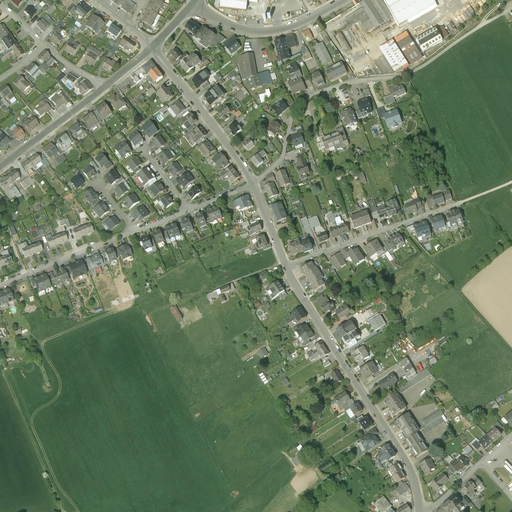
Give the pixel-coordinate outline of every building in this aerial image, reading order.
[(163,4),(155,0),(153,0),(151,5),(160,10),(161,10),(164,4),(163,4)] [(248,0),(221,0),(221,8),(247,11),(248,2),(248,0)] [(375,31),(393,20),(380,0),(367,0),(368,1),(359,6),(362,11),(344,22),(346,26),(345,27),(348,32),(359,25),(365,35),(374,30),(375,31)] [(430,0),(380,0),(393,20),(398,29),(407,23),(409,26),(436,9),(430,0)] [(91,11),(82,3),(74,11),(83,20),(91,11)] [(33,10),(30,7),(24,12),(31,19),(41,8),(38,5),(33,10)] [(56,9),(52,5),(46,11),(50,16),(56,9)] [(151,5),(150,5),(147,10),(157,15),(160,10),(151,5)] [(157,15),(148,11),(145,17),(155,22),(158,16),(157,15)] [(94,16),(87,25),(96,32),(103,24),(100,21),(100,22),(97,20),(98,19),(94,16)] [(155,22),(145,17),(143,22),(152,27),(155,22)] [(45,18),(37,25),(44,32),(53,23),(50,20),(48,22),(45,18)] [(185,29),(196,37),(201,29),(194,24),(193,25),(190,22),(185,29)] [(10,35),(3,25),(0,26),(0,37),(0,38),(2,40),(10,35)] [(54,33),(50,38),(56,45),(61,40),(58,36),(64,30),(58,25),(52,31),(54,33)] [(121,32),(112,25),(107,32),(116,38),(121,32)] [(216,36),(203,27),(201,29),(196,37),(199,39),(196,42),(206,49),(209,45),(210,46),(209,47),(213,50),(226,40),(218,34),(216,36)] [(442,27),(438,29),(443,40),(448,37),(442,27)] [(443,43),(436,30),(416,42),(423,54),(443,43)] [(313,39),(309,31),(303,34),(307,42),(313,39)] [(324,31),(319,34),(326,45),(331,42),(324,31)] [(422,60),(406,34),(395,41),(411,67),(422,60)] [(2,40),(0,41),(0,44),(3,43),(9,50),(16,45),(10,35),(2,40)] [(237,41),(234,37),(226,43),(228,45),(225,47),(231,55),(240,49),(235,43),(237,41)] [(294,37),(275,43),(277,52),(279,57),(280,57),(281,61),(290,59),(288,50),(296,47),(294,37)] [(125,46),(129,41),(124,38),(119,45),(123,48),(125,46)] [(136,46),(129,41),(125,46),(131,52),(136,46)] [(316,42),(312,44),(323,67),(332,63),(322,43),(319,45),(318,43),(316,44),(316,42)] [(71,45),(69,44),(65,50),(72,55),(79,45),(76,43),(73,46),(71,45)] [(408,67),(392,43),(380,51),(395,75),(408,67)] [(23,54),(16,45),(9,50),(11,52),(13,51),(18,58),(23,54)] [(101,54),(92,48),(89,53),(86,58),(85,60),(92,65),(97,57),(99,58),(101,54)] [(182,58),(176,50),(171,54),(177,62),(182,58)] [(50,56),(44,52),(38,58),(43,63),(44,64),(48,67),(54,61),(50,56)] [(303,62),(312,59),(309,53),(301,57),(303,62)] [(200,62),(195,55),(188,60),(195,69),(198,66),(201,64),(200,62)] [(256,76),(252,55),(241,56),(238,59),(243,81),(246,80),(250,90),(257,88),(258,89),(260,88),(260,87),(262,86),(258,76),(256,76)] [(204,58),(200,62),(201,64),(198,66),(199,68),(207,61),(204,58)] [(111,63),(107,60),(102,67),(109,72),(115,64),(112,61),(111,63)] [(195,69),(188,60),(180,67),(187,75),(195,69)] [(207,61),(199,68),(202,71),(210,64),(207,61)] [(156,70),(150,62),(131,77),(133,80),(137,85),(148,76),(156,70)] [(37,69),(32,64),(26,71),(31,76),(37,69)] [(342,64),(326,72),(331,83),(348,74),(342,64)] [(61,70),(66,75),(70,71),(65,66),(61,70)] [(297,66),(288,71),(290,76),(294,74),(296,79),(300,78),(301,79),(303,78),(297,66)] [(163,78),(156,70),(148,76),(155,84),(163,78)] [(209,74),(206,71),(192,82),(195,86),(194,87),(197,90),(198,89),(199,90),(202,87),(208,82),(207,80),(211,77),(209,74)] [(319,73),(312,76),(317,88),(325,84),(319,73)] [(61,74),(55,80),(58,84),(65,77),(61,74)] [(77,81),(68,74),(64,78),(73,85),(77,81)] [(26,83),(21,77),(14,84),(19,90),(20,89),(23,93),(29,86),(26,83)] [(288,85),(293,95),(302,90),(303,92),(306,90),(301,79),(300,78),(296,79),(296,80),(296,81),(288,85)] [(92,89),(87,82),(81,86),(81,84),(80,83),(79,84),(79,83),(74,87),(82,97),(92,89)] [(208,82),(202,87),(205,90),(211,85),(208,82)] [(14,98),(5,86),(0,89),(0,94),(2,97),(5,95),(9,101),(14,98)] [(218,86),(213,90),(217,96),(216,97),(218,99),(219,101),(225,96),(218,86)] [(405,95),(401,86),(397,88),(397,86),(389,90),(393,97),(394,100),(405,95)] [(151,99),(156,94),(157,93),(153,88),(149,91),(147,93),(151,99)] [(166,91),(164,88),(157,93),(156,94),(162,102),(165,100),(166,100),(167,99),(169,101),(173,98),(171,95),(173,93),(169,88),(166,91)] [(217,96),(213,90),(208,94),(214,102),(218,99),(216,97),(217,96)] [(62,94),(59,96),(58,95),(54,98),(55,99),(52,101),(56,107),(57,106),(58,108),(63,105),(62,104),(63,103),(66,106),(70,103),(69,102),(64,95),(62,94)] [(122,99),(120,96),(115,100),(113,97),(109,100),(117,111),(126,105),(122,99)] [(394,100),(393,97),(385,100),(388,107),(395,104),(394,100)] [(372,110),(368,100),(357,104),(360,112),(361,114),(362,114),(372,110)] [(186,110),(178,101),(170,108),(177,117),(186,110)] [(51,110),(45,103),(35,111),(40,117),(47,112),(48,113),(51,110)] [(287,110),(281,103),(276,108),(275,106),(271,109),(279,118),(287,110)] [(105,104),(101,106),(102,107),(97,111),(100,116),(103,119),(108,115),(107,114),(110,111),(105,104)] [(227,109),(225,107),(217,113),(219,115),(218,116),(220,119),(221,118),(225,123),(231,118),(229,116),(231,114),(231,113),(232,112),(229,107),(227,109)] [(356,124),(351,110),(341,114),(346,127),(355,124),(356,124)] [(383,116),(386,115),(384,110),(376,112),(379,121),(384,119),(383,116)] [(100,116),(97,111),(94,113),(100,121),(103,119),(100,116)] [(402,125),(397,111),(386,115),(383,116),(384,119),(388,130),(402,125)] [(198,122),(191,113),(181,122),(188,131),(192,127),(198,122)] [(92,115),(91,114),(86,117),(82,120),(89,130),(98,124),(95,120),(92,115)] [(32,118),(23,125),(29,133),(32,130),(34,130),(36,128),(37,127),(38,125),(32,118)] [(159,132),(151,121),(146,124),(141,128),(141,129),(147,136),(149,139),(159,132)] [(242,131),(236,123),(229,129),(233,133),(231,134),(233,137),(235,136),(242,131)] [(281,127),(274,123),(268,132),(276,137),(281,127)] [(79,125),(78,125),(74,128),(73,127),(69,131),(75,139),(84,132),(82,130),(79,125)] [(24,135),(17,127),(12,132),(11,132),(15,136),(18,140),(20,139),(22,139),(24,137),(24,135)] [(194,129),(192,127),(188,131),(182,135),(184,137),(192,131),(194,129)] [(12,132),(9,129),(5,133),(9,137),(11,139),(15,136),(11,132),(12,132)] [(207,136),(201,129),(194,134),(186,140),(192,148),(207,136)] [(184,137),(186,140),(194,134),(192,131),(184,137)] [(129,138),(135,147),(144,140),(142,139),(138,132),(129,138)] [(343,139),(340,133),(330,136),(336,150),(348,146),(345,138),(343,139)] [(7,139),(2,134),(0,136),(0,145),(3,149),(10,143),(7,139)] [(64,134),(60,137),(61,138),(58,140),(59,141),(57,142),(58,144),(55,146),(58,149),(62,154),(71,148),(69,145),(71,144),(68,139),(64,134)] [(292,139),(295,148),(305,144),(301,135),(292,139)] [(166,145),(161,137),(160,137),(152,144),(158,150),(158,151),(160,150),(166,145)] [(335,149),(330,137),(320,140),(325,153),(335,149)] [(199,147),(201,150),(209,144),(207,141),(199,147)] [(255,147),(251,141),(243,148),(248,153),(255,147)] [(55,150),(51,144),(42,151),(49,159),(52,156),(55,160),(58,157),(59,156),(57,153),(55,150)] [(116,150),(124,160),(132,154),(128,148),(125,144),(116,150)] [(216,153),(209,144),(201,150),(200,151),(207,159),(216,153)] [(160,154),(162,157),(169,151),(170,152),(172,151),(171,150),(172,149),(171,146),(169,148),(160,154)] [(170,152),(169,151),(162,157),(159,159),(165,167),(166,166),(175,159),(174,158),(170,152)] [(267,157),(263,152),(251,162),(256,169),(264,164),(261,161),(267,157)] [(211,162),(219,156),(217,154),(205,163),(208,166),(211,163),(211,162)] [(228,163),(221,154),(219,156),(211,162),(211,163),(218,171),(222,167),(228,163)] [(110,163),(105,155),(95,162),(101,170),(105,167),(110,163)] [(41,162),(36,156),(29,161),(34,168),(41,162)] [(61,156),(55,160),(59,165),(64,161),(61,156)] [(128,165),(133,172),(139,168),(142,165),(140,161),(138,158),(135,157),(131,161),(132,162),(128,165)] [(297,171),(302,181),(308,179),(306,175),(310,174),(307,165),(306,166),(302,157),(298,159),(302,169),(297,171)] [(34,168),(29,161),(21,167),(26,173),(28,177),(29,178),(34,174),(31,170),(34,168)] [(113,167),(110,163),(105,167),(108,171),(113,167)] [(182,171),(177,163),(168,170),(171,173),(170,174),(172,176),(174,178),(178,175),(183,172),(182,171)] [(147,170),(145,167),(140,170),(138,172),(140,175),(147,170)] [(239,178),(231,167),(225,172),(221,175),(226,181),(229,179),(232,183),(237,179),(239,178)] [(95,175),(90,168),(83,174),(88,181),(95,175)] [(180,177),(186,172),(184,169),(182,171),(183,172),(178,175),(180,177)] [(152,175),(147,170),(140,175),(138,177),(142,182),(152,175)] [(14,172),(7,177),(12,184),(20,178),(14,172)] [(288,180),(285,172),(276,175),(281,188),(289,184),(288,180)] [(120,180),(115,173),(106,179),(112,186),(120,180)] [(184,189),(194,182),(189,174),(188,174),(181,179),(177,183),(179,186),(181,189),(182,188),(184,189)] [(156,180),(152,175),(142,182),(146,187),(148,186),(155,180),(156,180)] [(273,175),(267,178),(270,184),(275,182),(273,175)] [(82,182),(77,176),(70,182),(76,191),(84,185),(82,182)] [(7,177),(5,179),(4,178),(2,179),(0,180),(1,182),(0,182),(0,183),(5,190),(12,184),(7,177)] [(30,185),(26,180),(20,184),(24,190),(30,185)] [(115,191),(123,185),(121,182),(117,186),(113,188),(115,191)] [(274,184),(264,188),(265,190),(263,191),(264,193),(266,193),(269,200),(276,197),(278,195),(274,184)] [(120,199),(129,192),(123,185),(115,191),(114,191),(117,195),(117,196),(118,198),(119,198),(120,199)] [(152,191),(156,188),(154,185),(150,188),(148,190),(150,194),(153,192),(152,191)] [(165,191),(160,185),(156,188),(152,191),(153,192),(157,198),(165,191)] [(187,190),(189,193),(196,188),(194,186),(194,185),(187,190)] [(19,192),(14,187),(10,191),(15,196),(19,192)] [(201,192),(197,187),(196,188),(189,193),(188,194),(193,201),(201,195),(200,193),(201,192)] [(95,195),(91,190),(84,196),(91,205),(92,204),(97,200),(99,199),(96,195),(95,195)] [(442,195),(442,196),(444,202),(451,200),(449,193),(442,195)] [(139,202),(134,195),(127,200),(124,203),(125,205),(125,206),(127,209),(128,208),(129,210),(139,202)] [(248,196),(243,198),(243,199),(233,203),(235,209),(240,207),(242,211),(252,207),(248,196)] [(444,202),(442,196),(432,199),(433,200),(435,208),(445,205),(444,202)] [(166,210),(173,205),(168,198),(166,199),(161,203),(166,210)] [(435,208),(433,200),(427,203),(430,210),(435,208)] [(414,204),(414,205),(417,211),(423,209),(420,202),(414,204)] [(106,206),(103,203),(100,205),(94,209),(93,210),(100,220),(109,213),(104,207),(106,206)] [(389,219),(397,217),(395,213),(392,203),(387,204),(389,210),(386,211),(389,219)] [(284,212),(282,205),(272,208),(275,216),(284,212)] [(417,211),(414,205),(405,208),(408,216),(417,212),(417,211)] [(150,215),(143,207),(132,215),(136,221),(139,218),(142,221),(150,215)] [(374,220),(379,218),(378,214),(375,207),(370,209),(374,220)] [(220,214),(218,208),(213,210),(217,222),(222,219),(220,214)] [(217,222),(213,210),(207,212),(210,218),(212,224),(217,222)] [(381,222),(389,219),(386,211),(378,214),(379,218),(381,222)] [(452,212),(458,226),(459,225),(459,224),(462,224),(464,224),(462,220),(460,214),(459,211),(456,212),(455,211),(452,212)] [(287,220),(284,212),(275,216),(278,223),(287,220)] [(456,227),(458,226),(452,212),(449,214),(450,214),(446,216),(449,223),(451,228),(453,228),(453,227),(455,226),(456,227)] [(84,213),(79,215),(81,221),(87,219),(84,213)] [(372,225),(368,213),(359,216),(363,228),(372,225)] [(202,215),(202,214),(196,216),(200,228),(206,226),(205,223),(202,215)] [(363,228),(359,216),(351,219),(355,231),(363,228)] [(120,224),(114,217),(110,221),(103,226),(107,231),(108,230),(110,232),(120,224)] [(306,219),(301,221),(304,228),(310,226),(308,223),(307,218),(306,219)] [(432,220),(430,221),(432,226),(434,231),(443,228),(439,218),(432,220)] [(188,219),(182,222),(183,224),(185,229),(187,233),(193,231),(192,228),(189,221),(188,219)] [(313,221),(308,223),(310,226),(311,230),(319,227),(317,223),(314,225),(313,221)] [(351,234),(347,224),(343,226),(341,221),(336,223),(337,224),(342,237),(351,234)] [(424,223),(412,227),(414,232),(415,237),(422,234),(423,237),(429,235),(427,230),(424,223)] [(263,232),(260,224),(250,227),(248,229),(249,233),(251,232),(253,236),(257,234),(257,236),(261,234),(260,233),(263,232)] [(291,230),(289,224),(281,227),(284,233),(291,230)] [(342,237),(337,224),(333,226),(334,229),(330,231),(334,240),(342,237)] [(94,233),(90,225),(87,226),(81,229),(85,237),(94,233)] [(178,231),(176,225),(172,226),(171,226),(170,227),(175,239),(180,237),(178,231)] [(170,227),(169,227),(169,228),(165,229),(166,231),(169,238),(170,241),(175,239),(170,227)] [(85,237),(81,229),(73,232),(76,240),(85,237)] [(34,241),(41,238),(39,232),(38,231),(32,233),(31,234),(34,241)] [(159,231),(153,233),(158,245),(164,242),(163,241),(160,232),(159,231)] [(68,242),(64,234),(56,237),(59,245),(68,242)] [(329,241),(327,235),(319,238),(321,244),(329,241)] [(59,245),(56,237),(52,239),(50,236),(46,238),(51,249),(59,245)] [(395,236),(392,239),(398,248),(401,246),(402,248),(405,246),(404,244),(398,236),(396,238),(395,236)] [(148,237),(145,238),(145,237),(140,239),(142,243),(140,244),(142,247),(143,247),(145,252),(153,248),(150,241),(148,237)] [(268,247),(264,237),(256,240),(258,246),(255,248),(257,251),(262,249),(268,247)] [(398,248),(392,239),(389,241),(390,242),(387,243),(393,251),(394,253),(396,251),(395,249),(398,248)] [(303,254),(304,254),(301,245),(300,242),(287,247),(292,258),(303,254)] [(310,242),(301,245),(304,254),(305,255),(313,252),(310,242)] [(381,250),(376,242),(370,246),(377,256),(382,253),(381,250)] [(387,243),(385,245),(390,253),(393,251),(387,243)] [(43,252),(39,244),(31,248),(34,256),(43,252)] [(127,249),(126,246),(118,249),(121,256),(123,260),(132,257),(130,252),(128,249),(127,249)] [(377,256),(370,246),(364,250),(368,256),(371,260),(377,256)] [(34,256),(31,248),(22,252),(25,260),(34,256)] [(112,249),(105,252),(108,260),(109,264),(116,261),(116,259),(112,251),(112,249)] [(346,255),(349,254),(346,251),(342,254),(345,259),(347,262),(350,260),(346,255)] [(358,252),(357,251),(353,254),(352,252),(349,254),(346,255),(350,260),(355,269),(365,263),(361,257),(358,252)] [(12,264),(7,252),(1,254),(3,258),(0,259),(0,260),(3,268),(12,264)] [(388,253),(384,255),(390,264),(392,263),(394,262),(388,253)] [(343,261),(339,255),(331,261),(338,272),(346,266),(343,261)] [(99,257),(96,258),(95,256),(96,256),(93,257),(93,258),(89,259),(87,260),(89,266),(90,268),(91,271),(92,270),(99,268),(99,267),(102,266),(102,265),(99,257)] [(86,275),(81,262),(74,264),(75,266),(69,268),(72,274),(72,275),(74,280),(86,275)] [(70,276),(72,275),(72,274),(69,268),(75,266),(74,264),(66,268),(69,274),(70,276)] [(316,270),(312,264),(307,268),(302,271),(300,272),(303,278),(305,277),(316,270)] [(320,274),(317,269),(316,270),(305,277),(308,282),(320,274)] [(66,275),(64,270),(63,271),(58,273),(62,284),(66,283),(66,282),(68,281),(66,275)] [(52,275),(54,280),(56,286),(58,285),(58,286),(62,284),(58,273),(52,275)] [(324,279),(320,274),(308,282),(312,287),(323,280),(324,279)] [(48,284),(45,276),(39,279),(44,292),(50,289),(48,284)] [(38,294),(44,292),(39,279),(33,281),(35,288),(38,294)] [(326,286),(323,280),(312,287),(310,288),(314,294),(317,292),(324,287),(326,286)] [(285,293),(278,284),(267,292),(273,301),(279,297),(285,293)] [(326,290),(324,287),(317,292),(319,295),(326,290)] [(231,293),(229,288),(219,292),(221,297),(219,298),(219,299),(222,305),(227,303),(223,295),(231,293)] [(9,291),(2,293),(7,305),(8,304),(10,305),(12,304),(13,302),(12,299),(9,292),(9,291)] [(219,292),(207,297),(210,304),(213,303),(212,301),(216,299),(216,300),(219,299),(219,298),(221,297),(219,292)] [(285,293),(279,297),(282,301),(288,297),(285,293)] [(326,315),(336,309),(333,304),(330,306),(329,304),(330,304),(327,299),(324,300),(320,303),(318,304),(326,315)] [(351,315),(345,306),(340,310),(341,311),(335,315),(340,322),(346,318),(351,315)] [(178,323),(182,320),(176,308),(171,310),(178,323)] [(306,319),(300,310),(292,315),(295,320),(298,324),(306,319)] [(295,320),(292,315),(284,320),(288,326),(295,320)] [(387,327),(380,317),(369,324),(375,334),(387,327)] [(342,340),(356,331),(350,323),(337,331),(342,340)] [(301,339),(310,333),(306,327),(302,330),(296,333),(300,339),(301,339)] [(360,338),(356,331),(342,340),(346,345),(347,344),(348,346),(349,348),(357,343),(355,341),(356,340),(356,341),(360,338)] [(315,338),(311,332),(310,333),(301,339),(304,344),(309,341),(315,338)] [(326,349),(322,344),(314,349),(316,352),(318,354),(326,349)] [(271,351),(269,348),(259,354),(263,361),(269,357),(267,353),(271,351)] [(366,353),(363,348),(356,353),(352,356),(353,357),(352,358),(354,361),(366,353)] [(329,355),(326,349),(318,354),(319,355),(322,360),(329,355)] [(369,358),(366,353),(354,361),(356,363),(358,364),(358,365),(363,362),(369,358)] [(319,355),(318,354),(310,359),(312,362),(319,358),(318,356),(319,355)] [(434,357),(428,361),(431,366),(438,362),(434,357)] [(416,375),(408,361),(399,366),(406,377),(408,380),(416,375)] [(375,368),(372,363),(366,367),(361,370),(360,371),(363,376),(375,368)] [(378,373),(375,368),(363,376),(366,381),(367,380),(372,376),(378,373)] [(343,382),(337,372),(330,377),(336,386),(343,382)] [(399,384),(393,374),(387,378),(388,379),(378,385),(382,391),(385,389),(385,390),(393,386),(394,388),(399,384)] [(289,383),(286,378),(280,381),(284,386),(289,383)] [(350,403),(344,394),(333,401),(339,410),(347,404),(350,403)] [(393,418),(406,410),(395,394),(383,402),(393,418)] [(347,404),(339,410),(340,412),(344,410),(349,407),(347,404)] [(349,407),(344,410),(346,413),(351,410),(354,408),(352,405),(349,407)] [(362,412),(358,406),(354,408),(351,410),(355,417),(358,415),(359,416),(362,415),(361,413),(362,412)] [(446,419),(440,410),(421,423),(428,432),(446,419)] [(416,434),(418,433),(407,415),(395,422),(407,440),(416,434)] [(358,424),(359,423),(358,421),(355,417),(346,423),(348,427),(355,422),(357,426),(359,425),(358,424)] [(373,428),(367,418),(364,420),(359,423),(358,424),(359,425),(365,434),(373,428)] [(498,433),(503,429),(498,423),(493,427),(494,429),(498,433)] [(494,429),(486,436),(493,443),(501,436),(498,433),(494,429)] [(368,434),(369,436),(372,439),(375,437),(378,435),(375,430),(368,434)] [(416,459),(428,452),(416,434),(407,440),(405,441),(416,459)] [(380,445),(375,437),(372,439),(369,436),(360,442),(368,454),(380,445)] [(493,443),(486,436),(477,444),(484,452),(493,443)] [(380,461),(393,453),(389,447),(383,451),(384,452),(381,453),(381,454),(377,457),(380,461)] [(396,458),(393,453),(380,461),(382,464),(386,462),(387,463),(396,458)] [(296,455),(291,459),(297,466),(302,462),(296,455)] [(461,473),(468,466),(459,456),(449,465),(457,475),(460,472),(461,473)] [(436,468),(431,460),(421,466),(426,474),(436,468)] [(402,472),(398,465),(394,468),(390,470),(395,477),(400,473),(402,472)] [(449,471),(443,476),(448,481),(453,476),(449,471)] [(404,479),(400,473),(395,477),(392,478),(397,485),(401,482),(404,479)] [(443,476),(442,475),(431,485),(438,493),(449,482),(448,481),(443,476)] [(477,479),(472,483),(477,489),(483,484),(477,479)] [(472,483),(471,482),(464,489),(466,491),(466,492),(470,497),(477,489),(472,483)] [(410,490),(405,484),(403,485),(398,489),(396,490),(401,497),(410,490)] [(455,496),(448,503),(455,510),(462,503),(461,502),(455,496)] [(376,505),(382,511),(392,511),(391,510),(393,508),(385,498),(376,505)] [(470,504),(465,498),(461,502),(462,503),(466,508),(470,504)] [(448,503),(442,509),(444,511),(452,511),(455,510),(448,503)]
